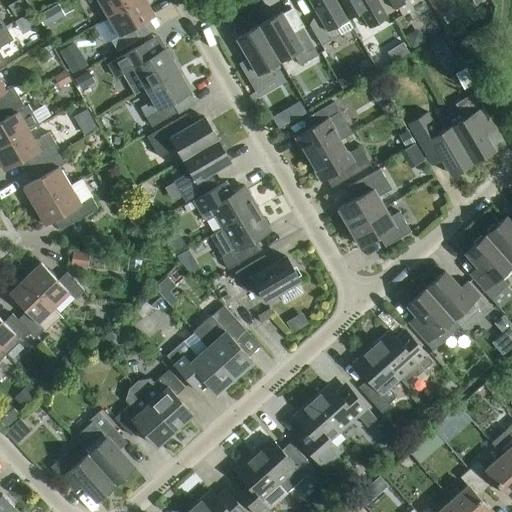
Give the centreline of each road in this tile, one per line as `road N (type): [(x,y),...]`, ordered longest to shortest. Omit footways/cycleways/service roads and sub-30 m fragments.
road 1 (residential): [(360,305),(196,27)]
road 2 (residential): [(130,511),(360,305)]
road 3 (residential): [(360,305),(511,171)]
